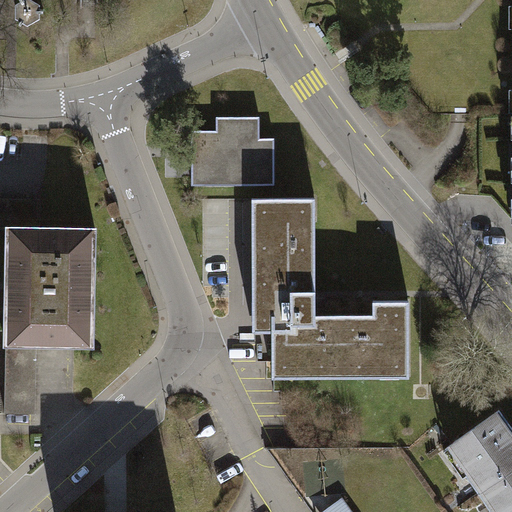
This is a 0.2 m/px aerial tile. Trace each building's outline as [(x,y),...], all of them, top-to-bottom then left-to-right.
[(43,6),(31,0),(27,0),(17,6),(17,20),(30,28),(43,21),(43,6)] [(511,0),(503,0),(503,110),(511,110),(511,0)] [(277,183),(275,138),(258,138),(257,114),(215,116),(215,129),(191,130),(193,186),(277,183)] [(308,313),(310,201),(252,200),(249,329),(271,329),(270,373),(406,376),(407,301),(373,300),(373,314),(308,313)] [(41,339),(89,339),(91,223),(46,223),(47,203),(0,201),(0,233),(0,238),(0,405),(40,406),(41,339)] [(511,511),(511,425),(500,407),(444,445),(492,511),(511,511)] [(349,511),(336,492),(307,511),(349,511)]
